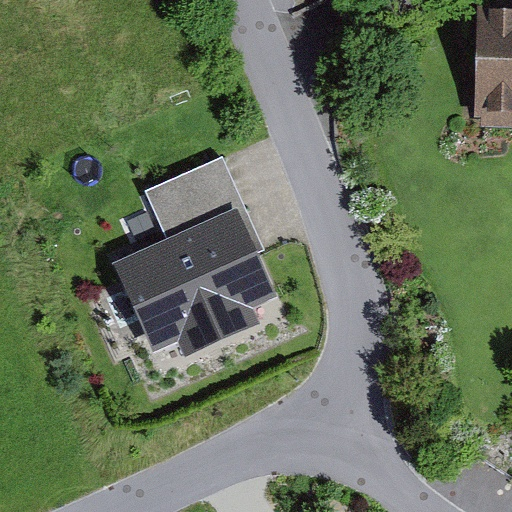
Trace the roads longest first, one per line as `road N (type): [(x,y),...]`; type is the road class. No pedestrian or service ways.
road 1 (residential): [(307,422),(346,373),(357,324),(354,271),(251,0)]
road 2 (residential): [(123,511),(264,454),(307,422)]
road 3 (residential): [(307,422),(416,511)]
